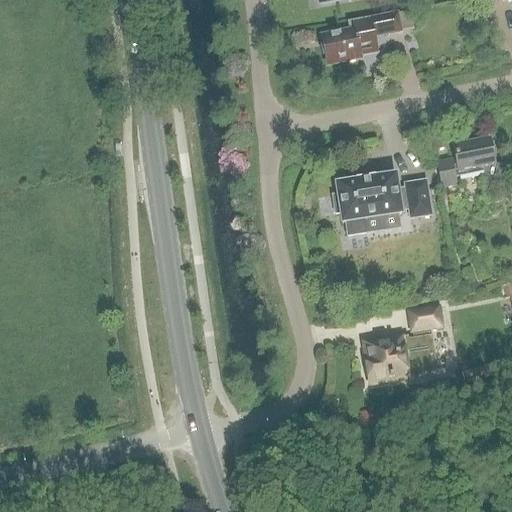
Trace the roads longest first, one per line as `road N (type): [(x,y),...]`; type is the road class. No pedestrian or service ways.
road 1 (secondary): [(198,434),(134,0)]
road 2 (unclassified): [(236,425),(280,414),(305,374),(271,223),(266,131)]
road 3 (unclassified): [(266,131),(511,83)]
road 4 (unclassified): [(0,479),(198,434)]
road 5 (unclassified): [(266,131),(253,0)]
